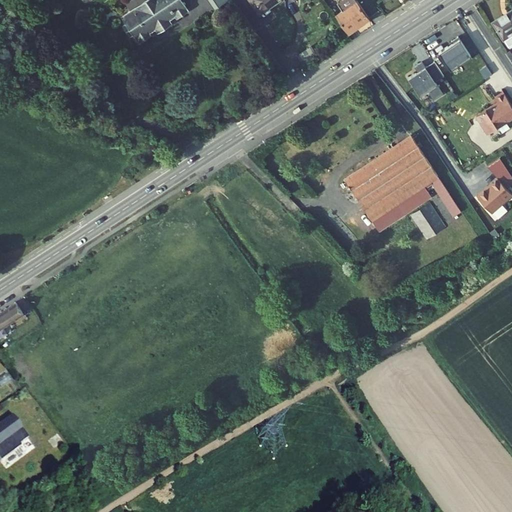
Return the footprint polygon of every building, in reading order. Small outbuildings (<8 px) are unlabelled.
[(137,10),(125,17),(142,42),(153,35),(151,33),(177,16),(179,18),(190,11),(182,0),(156,0),(138,12),(137,10)] [(254,0),(264,15),(286,0),(285,0),(254,0)] [(344,12),(337,16),(349,34),(370,20),(356,0),(344,0),(339,3),(344,12)] [(511,14),(493,26),(509,51),(511,49),(511,14)] [(448,75),(469,61),(457,41),(449,46),(451,49),(446,52),(446,51),(437,57),(448,75)] [(433,66),(424,72),(421,67),(413,72),(416,76),(407,82),(418,100),(425,95),(432,105),(441,99),(433,86),(442,81),(433,66)] [(493,104),(472,117),(483,134),(511,115),(511,111),(500,92),(489,98),(493,104)] [(411,138),(345,181),(371,221),(437,178),(411,138)] [(487,195),(475,203),(487,222),(510,207),(506,201),(511,196),(511,190),(499,170),(490,175),(498,188),(490,194),(490,195),(488,196),(487,195)] [(409,214),(426,239),(445,226),(429,201),(409,214)] [(0,328),(24,314),(16,302),(0,311),(0,328)] [(12,415),(0,423),(0,459),(1,460),(21,445),(19,444),(28,437),(21,428),(22,428),(12,415)]
